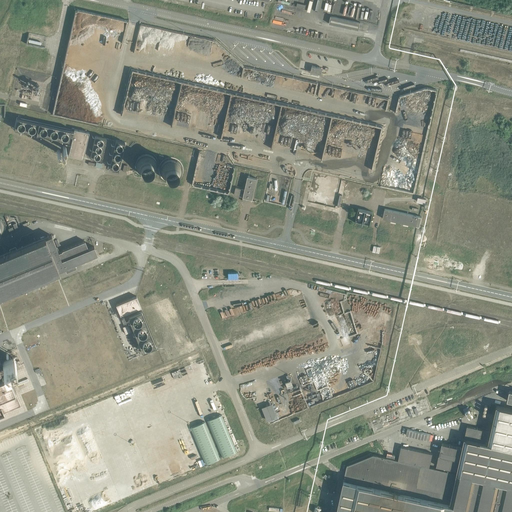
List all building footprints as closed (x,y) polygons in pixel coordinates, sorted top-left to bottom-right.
[(330,16),(329,23),(358,30),(360,22),(330,16)] [(68,144),(70,145),(68,155),(83,159),(89,132),(84,131),(83,131),(72,128),(71,130),(16,118),(14,126),(14,129),(51,137),(54,138),(69,141),(68,144)] [(89,157),(100,159),(100,160),(101,161),(101,160),(106,138),(94,135),(89,157)] [(107,169),(108,169),(107,170),(108,170),(109,169),(120,171),(126,142),(114,140),(107,169)] [(157,165),(157,163),(157,161),(155,159),(154,157),(152,155),(150,154),(148,154),(147,153),(145,153),(143,154),(140,155),(139,155),(137,157),(136,159),(134,161),(134,163),(134,165),(134,168),(135,170),(136,172),(137,174),(139,175),(141,176),(143,177),(146,177),(148,177),(150,176),(152,175),(154,174),(155,172),(156,170),(157,168),(157,165)] [(183,169),(183,167),(182,164),(181,162),(179,160),(177,159),(175,158),(173,157),(170,157),(168,157),(165,158),(163,159),(161,161),(160,163),(159,165),(158,167),(158,169),(158,172),(159,174),(160,177),(162,178),(164,180),(166,181),(168,181),(170,182),(173,181),(175,181),(177,180),(179,178),(181,176),(182,174),(183,172),(183,169)] [(247,180),(245,190),(236,188),(234,195),(243,197),(242,201),(245,201),(246,198),(252,199),(257,178),(248,176),(247,180)] [(358,208),(355,222),(370,225),(372,211),(358,208)] [(384,209),(382,218),(391,220),(390,222),(396,223),(396,221),(403,223),(403,225),(408,226),(408,224),(419,227),(421,217),(384,209)] [(85,241),(84,241),(62,250),(62,251),(58,253),(51,235),(47,237),(45,238),(45,237),(19,248),(0,255),(0,298),(2,297),(0,294),(22,285),(24,290),(39,284),(37,279),(59,270),(64,267),(66,272),(76,268),(74,264),(79,261),(97,254),(94,247),(88,249),(85,241)] [(125,313),(126,313),(141,307),(136,296),(116,305),(120,316),(125,313)] [(126,313),(125,313),(141,352),(157,346),(141,307),(126,313)] [(16,363),(13,357),(2,362),(5,368),(16,363)] [(0,408),(1,408),(3,413),(21,406),(7,372),(0,374),(0,408)] [(370,423),(374,433),(430,410),(426,400),(426,399),(426,398),(369,421),(369,423),(370,423)] [(262,406),(267,420),(277,416),(273,403),(262,406)] [(511,511),(511,408),(506,407),(501,406),(499,406),(496,405),(496,406),(494,413),(494,415),(494,416),(493,417),(493,420),(492,421),(492,422),(492,423),(491,427),(490,431),(482,429),(477,428),(467,426),(467,427),(466,429),(466,430),(465,434),(465,436),(464,438),(464,440),(463,441),(463,443),(462,446),(462,447),(457,446),(456,446),(452,445),(442,443),(440,449),(440,450),(439,455),(437,462),(436,465),(436,466),(436,467),(436,469),(433,468),(432,468),(429,467),(432,453),(423,451),(401,446),(401,447),(400,448),(400,450),(399,453),(399,456),(398,459),(398,460),(394,459),(395,455),(387,453),(386,457),(373,454),(371,455),(370,456),(369,454),(368,454),(361,457),(355,459),(350,462),(348,462),(348,463),(349,464),(347,465),(347,467),(346,471),(345,476),(345,477),(344,479),(344,480),(343,485),(340,496),(340,498),(337,509),(336,511),(511,511)] [(473,415),(469,408),(464,411),(466,413),(469,418),(473,415)] [(430,434),(412,430),(407,429),(406,433),(406,435),(429,440),(430,434)] [(8,442),(0,444),(0,454),(14,454),(14,451),(16,451),(15,448),(10,448),(10,442),(8,442)]
